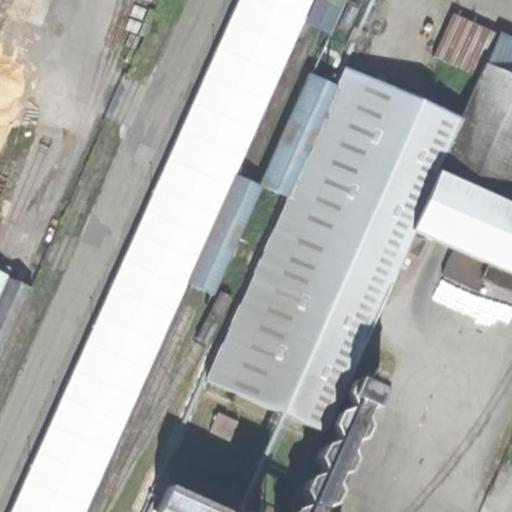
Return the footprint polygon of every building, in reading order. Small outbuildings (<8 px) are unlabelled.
[(320,21),(331,26),(341,0),(314,0),(307,16),(320,21)] [(208,386),(327,439),(332,428),(337,417),(347,395),(351,384),(408,256),(421,261),(427,246),(415,240),(416,236),(457,255),(446,279),(478,294),(483,285),(511,298),(511,73),(486,62),(498,34),(455,15),(435,58),(481,79),(462,121),(348,71),(339,89),(312,77),(263,188),(290,201),(208,386)] [(200,291),(214,297),(263,190),(249,184),(236,178),(187,285),(200,291)] [(0,348),(30,281),(5,271),(5,269),(0,266),(0,348)] [(351,408),(363,413),(374,409),(379,398),(375,385),(364,380),(351,384),(347,395),(351,408)] [(332,428),(336,440),(348,446),(359,442),(364,430),(360,418),(349,413),(337,417),(332,428)] [(323,474),(333,480),(345,475),(350,463),(345,450),(335,445),(324,450),(319,462),(323,474)] [(307,507),(320,511),(330,508),(335,497),(332,483),(321,479),(309,482),(303,495),(307,507)] [(157,511),(218,511),(168,489),(157,511)]
